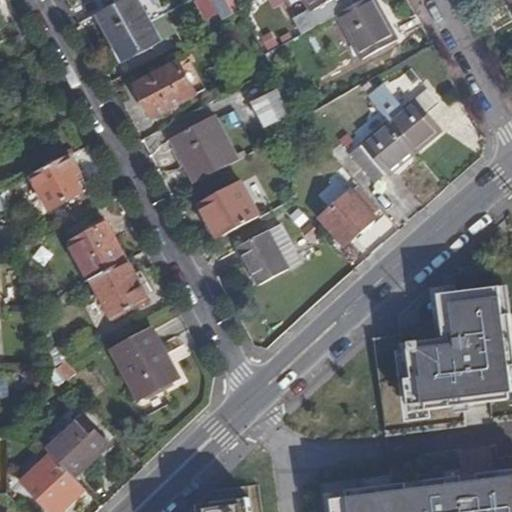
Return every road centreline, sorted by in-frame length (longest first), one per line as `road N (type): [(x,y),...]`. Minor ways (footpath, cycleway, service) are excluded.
road 1 (residential): [(40,0),(256,396)]
road 2 (tertiary): [(511,166),(256,396)]
road 3 (tertiary): [(256,396),(133,511)]
road 4 (residential): [(511,133),(437,0)]
